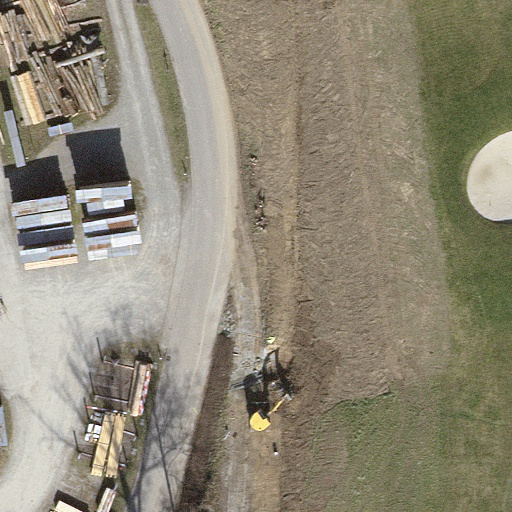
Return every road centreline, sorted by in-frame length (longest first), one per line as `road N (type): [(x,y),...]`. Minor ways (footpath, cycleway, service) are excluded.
road 1 (unclassified): [(169,0),(204,102),(216,227),(179,431),(139,511)]
road 2 (track): [(237,511),(241,359),(216,227)]
